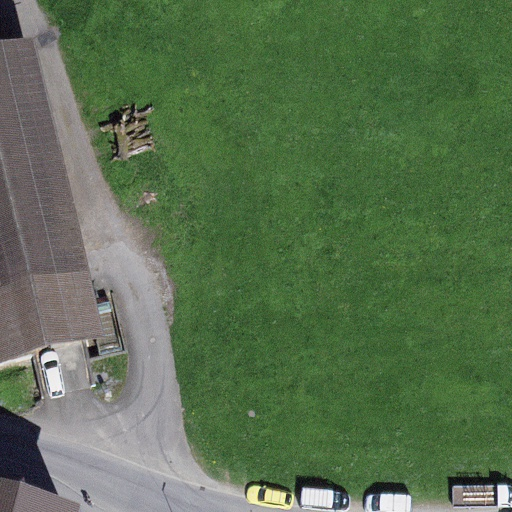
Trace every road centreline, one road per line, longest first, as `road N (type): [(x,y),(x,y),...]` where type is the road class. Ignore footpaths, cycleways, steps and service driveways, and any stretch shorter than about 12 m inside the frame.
road 1 (track): [(4,0),(24,54),(51,66),(153,397),(140,494)]
road 2 (residential): [(189,511),(0,445)]
